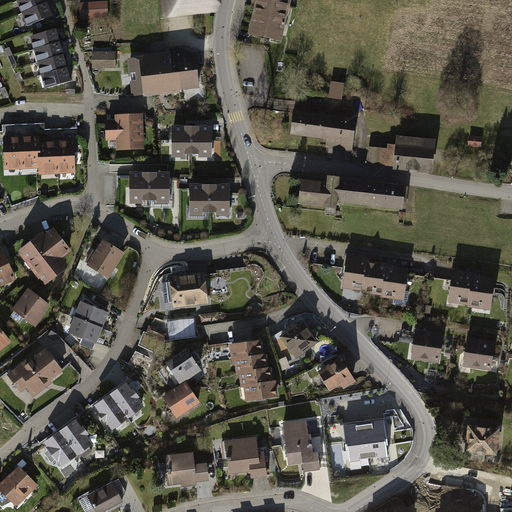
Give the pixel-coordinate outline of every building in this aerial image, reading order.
[(16,0),(28,27),(53,16),(45,0),(16,0)] [(220,11),(220,7),(223,5),(222,0),(160,0),(162,17),(168,18),(217,13),(220,11)] [(254,0),(247,35),(281,42),(290,0),(254,0)] [(81,20),(109,18),(108,2),(80,3),(81,20)] [(56,29),(30,37),(45,90),(71,82),(56,29)] [(16,64),(9,47),(4,49),(12,66),(16,64)] [(182,90),(200,88),(196,53),(183,55),(182,47),(166,49),(167,53),(134,57),(134,58),(128,59),(129,74),(132,73),(133,81),(130,81),(132,97),(144,95),(144,97),(182,92),(182,90)] [(92,69),(116,69),(116,52),(92,52),(92,69)] [(24,80),(20,72),(15,74),(19,82),(24,80)] [(345,84),(331,82),(328,98),(342,100),(345,84)] [(9,96),(5,87),(0,89),(4,98),(9,96)] [(352,151),(356,118),(292,111),(290,136),(326,140),(326,148),(352,151)] [(116,151),(145,150),(143,114),(115,116),(116,121),(105,121),(106,141),(116,141),(116,151)] [(212,126),(173,127),(173,158),(186,158),(186,154),(199,154),(199,158),(213,158),(212,126)] [(40,142),(40,136),(3,137),(4,170),(38,169),(38,154),(41,154),(40,142)] [(432,175),(435,141),(395,137),(394,146),(392,169),(392,171),(408,172),(408,171),(417,172),(417,173),(432,175)] [(482,138),(469,137),(468,147),(481,148),(482,138)] [(39,175),(76,173),(74,140),(40,142),(41,154),(38,154),(38,169),(39,175)] [(392,169),(394,146),(387,145),(387,149),(368,147),(366,166),(392,169)] [(170,172),(130,172),(130,204),(144,204),(144,201),(156,201),(156,205),(170,205),(170,172)] [(337,205),(402,211),(404,186),(326,178),(326,184),(300,182),(298,205),(323,208),(323,210),(336,211),(337,205)] [(230,185),(190,185),(190,216),(203,216),(203,213),(216,213),(216,216),(230,216),(230,185)] [(67,269),(68,266),(63,259),(72,252),(54,229),(45,235),(43,233),(18,252),(20,254),(19,255),(39,280),(40,279),(45,286),(67,269)] [(87,266),(109,279),(125,254),(103,239),(87,266)] [(0,288),(18,280),(2,247),(0,248),(0,288)] [(362,292),(366,260),(346,257),(341,289),(362,292)] [(385,283),(387,264),(368,262),(369,260),(366,260),(362,292),(362,294),(381,296),(383,283),(385,283)] [(380,299),(404,302),(409,270),(389,267),(389,265),(387,264),(385,283),(383,283),(381,296),(380,299)] [(468,306),(473,274),(453,271),(448,303),(468,306)] [(209,304),(205,272),(170,277),(174,309),(209,304)] [(468,308),(491,311),(496,279),(476,276),(476,274),(473,274),(468,306),(468,308)] [(45,313),(51,305),(28,288),(12,310),(35,328),(46,314),(45,313)] [(110,303),(97,295),(94,301),(106,309),(110,303)] [(103,328),(109,313),(99,309),(100,308),(85,298),(83,303),(81,302),(75,317),(103,328)] [(219,312),(199,315),(201,325),(220,322),(219,312)] [(103,328),(75,317),(68,334),(71,335),(81,344),(80,345),(93,350),(95,344),(97,345),(103,328)] [(297,359),(320,342),(303,320),(280,337),(297,359)] [(0,352),(12,343),(0,326),(0,352)] [(168,333),(149,326),(147,333),(165,340),(168,333)] [(411,360),(440,364),(443,335),(415,331),(411,360)] [(463,367),(491,371),(495,343),(467,339),(463,367)] [(235,360),(265,355),(263,340),(230,345),(233,361),(235,360)] [(51,381),(63,371),(46,349),(36,356),(35,354),(7,376),(21,393),(26,389),(33,398),(53,383),(51,381)] [(181,386),(202,371),(187,350),(166,364),(181,386)] [(239,374),(270,368),(268,354),(265,355),(235,360),(237,374),(239,374)] [(345,390),(357,383),(343,358),(319,372),(331,392),(342,386),(345,390)] [(244,386),(275,382),(272,368),(270,368),(239,374),(241,387),(244,386)] [(246,402),(279,397),(276,381),(275,382),(244,386),(246,402)] [(128,420),(144,408),(138,399),(140,398),(134,389),(132,390),(127,383),(111,395),(128,420)] [(177,420),(201,404),(187,383),(163,398),(177,420)] [(128,420),(111,395),(94,407),(100,414),(98,415),(105,423),(106,422),(113,431),(128,420)] [(281,408),(284,420),(299,416),(296,404),(281,408)] [(78,457),(94,445),(87,436),(89,435),(83,426),(81,428),(76,421),(60,432),(78,457)] [(374,425),(365,426),(369,459),(378,458),(378,459),(389,458),(388,447),(389,446),(386,421),(373,423),(374,425)] [(305,473),(321,471),(319,453),(314,453),(312,435),(309,435),(307,422),(284,424),(289,466),(304,464),(305,473)] [(357,425),(344,427),(348,452),(349,452),(350,463),(361,462),(361,460),(369,459),(365,426),(358,427),(357,425)] [(500,431),(468,427),(465,454),(476,455),(478,458),(483,458),(485,456),(497,458),(500,431)] [(78,457),(60,432),(44,444),(46,447),(45,448),(58,465),(59,465),(62,468),(78,457)] [(251,479),(268,477),(265,452),(259,453),(257,437),(225,441),(229,475),(251,472),(251,479)] [(196,483),(209,481),(207,464),(196,465),(194,453),(164,456),(168,486),(181,485),(182,488),(197,486),(196,483)] [(17,508),(39,487),(19,467),(0,485),(0,505),(2,507),(11,503),(17,508)] [(95,511),(105,511),(123,502),(120,496),(126,492),(119,479),(87,497),(95,511)]
